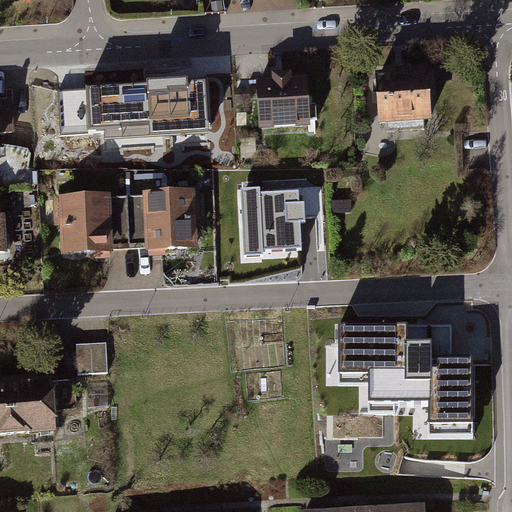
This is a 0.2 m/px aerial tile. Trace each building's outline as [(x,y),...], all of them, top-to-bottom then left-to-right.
[(432,81),(373,84),(376,129),(434,125),(432,81)] [(208,82),(59,91),(61,136),(210,127),(208,82)] [(307,86),(255,87),(256,133),(309,131),(307,86)] [(260,192),(241,192),(243,260),(265,260),(265,254),(302,253),(301,225),(305,225),(304,204),(300,205),(300,194),(260,196),(260,192)] [(194,199),(146,199),(146,259),(194,259),(194,199)] [(111,201),(58,203),(60,261),(113,259),(111,201)] [(6,218),(0,218),(0,261),(9,261),(6,218)] [(454,321),(341,321),(341,372),(372,372),(372,397),(433,397),(433,432),(475,432),(475,354),(454,354),(454,321)] [(111,371),(110,342),(60,344),(61,373),(111,371)] [(51,379),(6,383),(12,436),(56,432),(51,379)] [(0,437),(12,436),(6,383),(0,383),(0,437)]
